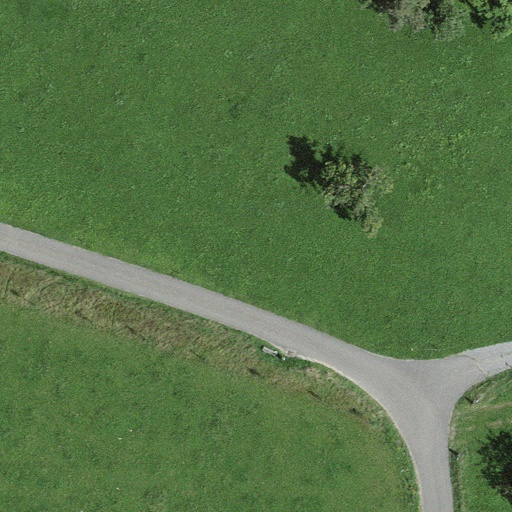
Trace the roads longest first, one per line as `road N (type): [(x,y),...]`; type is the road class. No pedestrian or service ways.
road 1 (track): [(511,362),(466,368),(416,390),(343,356),(0,236)]
road 2 (track): [(416,390),(442,511)]
